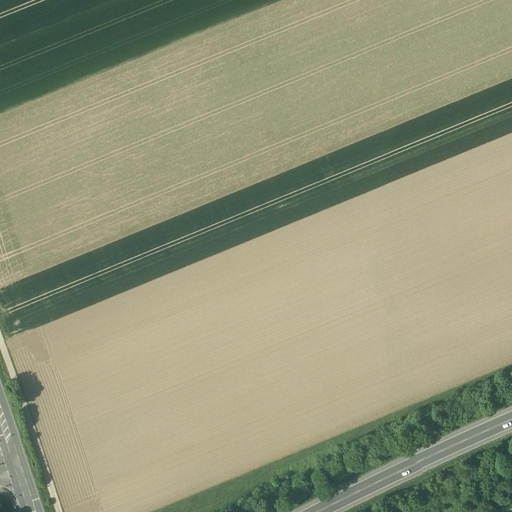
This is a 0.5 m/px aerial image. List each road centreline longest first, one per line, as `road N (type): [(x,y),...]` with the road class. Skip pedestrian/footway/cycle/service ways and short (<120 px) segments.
road 1 (primary): [(309,511),(511,418)]
road 2 (track): [(56,511),(0,342)]
